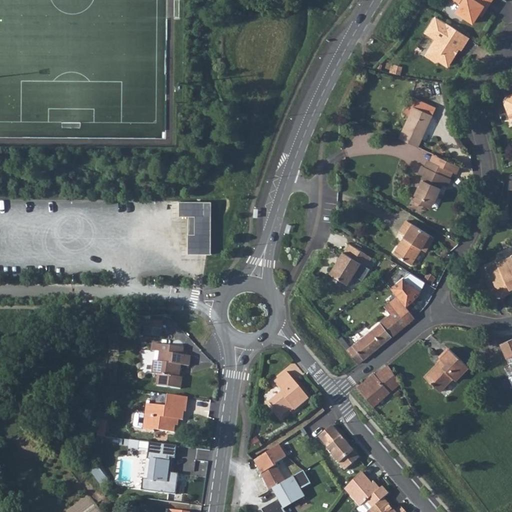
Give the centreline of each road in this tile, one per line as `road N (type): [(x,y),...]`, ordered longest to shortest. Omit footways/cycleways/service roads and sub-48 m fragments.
road 1 (residential): [(258,283),(299,145),(373,0)]
road 2 (residential): [(435,311),(494,202),(472,89),(485,65),(511,59)]
road 3 (residential): [(216,511),(241,345)]
road 4 (residential): [(334,392),(428,511)]
road 5 (residential): [(334,392),(435,311)]
